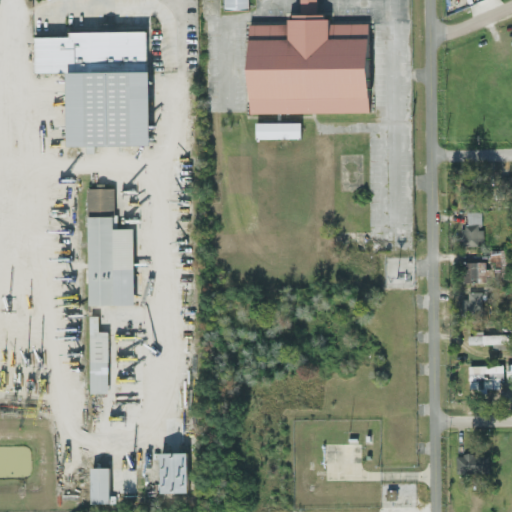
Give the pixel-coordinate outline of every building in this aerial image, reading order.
[(366,111),(366,21),(326,21),(326,11),(285,11),(285,22),(246,22),(246,111),(366,111)] [(150,143),(149,29),(69,30),(69,35),(35,35),(35,71),(68,70),(69,144),(86,144),(87,152),(95,152),(95,144),(150,143)] [(256,121),(256,137),(301,137),(300,120),(256,121)] [(511,187),(511,174),(500,175),(501,187),(511,187)] [(135,303),(134,227),(115,227),(114,186),(87,187),(87,212),(89,212),(89,303),(135,303)] [(480,210),(467,210),(468,225),(461,225),(462,244),(483,244),(483,228),(481,228),(480,210)] [(490,260),(496,261),(495,278),(509,279),(510,249),(490,248),(490,260)] [(463,281),(486,280),(485,260),(462,261),(463,281)] [(465,320),(482,320),(482,290),(468,290),(468,297),(461,297),(462,307),(465,307),(465,320)] [(109,391),(108,329),(99,330),(98,314),(90,314),(90,392),(109,391)] [(493,348),(511,347),(511,333),(483,334),(483,331),(468,331),(468,343),(493,342),(493,348)] [(188,451),(161,451),(161,491),(189,491),(188,451)] [(456,472),(489,471),(489,452),(456,453),(456,472)] [(91,466),(92,502),(111,502),(110,466),(91,466)]
